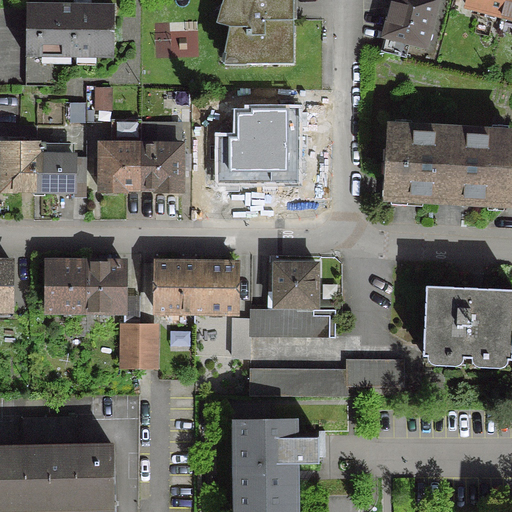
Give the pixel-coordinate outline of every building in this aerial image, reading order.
[(244,65),(291,65),(291,0),(221,0),(220,6),(229,6),(229,19),(222,54),(225,55),(225,53),(244,57),(244,65)] [(408,43),(423,47),(435,1),(429,0),(392,0),(379,52),(404,58),(408,43)] [(499,16),(503,0),(466,0),(465,7),(499,16)] [(511,0),(503,0),(499,16),(511,19),(511,0)] [(24,5),(23,86),(23,87),(53,87),(54,58),(111,59),(112,6),(24,5)] [(94,89),(93,104),(108,104),(109,89),(94,89)] [(302,105),(245,104),(245,109),(233,108),(233,133),(215,133),(214,185),(301,187),(302,105)] [(139,189),(139,123),(113,123),(113,148),(98,148),(98,192),(123,192),(124,189),(139,190),(139,189)] [(180,192),(180,170),(186,170),(186,156),(180,156),(180,149),(166,148),(166,146),(155,145),(155,123),(139,123),(139,189),(154,190),(154,192),(180,192)] [(509,134),(389,128),(385,198),(505,204),(509,134)] [(1,190),(34,191),(34,145),(1,144),(1,190)] [(58,158),(58,145),(34,145),(34,191),(71,191),(71,197),(83,198),(84,172),(71,172),(72,158),(58,158)] [(0,262),(0,310),(8,310),(9,263),(0,262)] [(46,311),(83,311),(84,263),(46,263),(46,311)] [(121,264),(84,263),(83,311),(121,311),(121,264)] [(153,312),(194,312),(194,264),(154,264),(153,312)] [(234,265),(194,264),(194,312),(234,313),(234,265)] [(314,306),(314,266),(273,265),(273,306),(314,306)] [(421,356),(510,360),(511,317),(511,290),(424,287),(421,356)] [(248,310),(248,320),(233,320),(233,351),(247,351),(248,336),(332,337),(333,311),(248,310)] [(83,318),(72,318),(71,336),(83,336),(83,318)] [(136,367),(138,367),(138,327),(121,326),(121,357),(136,357),(136,367)] [(138,367),(152,367),(153,327),(138,327),(138,367)] [(250,371),(247,371),(247,397),(346,397),(346,387),(401,387),(401,379),(405,379),(405,374),(401,374),(402,362),(345,362),(345,371),(250,371)] [(74,417),(47,418),(49,509),(111,508),(110,446),(85,447),(85,450),(75,450),(74,417)] [(0,509),(49,509),(47,418),(20,418),(21,451),(11,451),(11,448),(0,448),(0,509)] [(233,511),(294,511),(294,464),(316,463),(316,437),(293,437),(293,422),(232,423),(233,511)]
